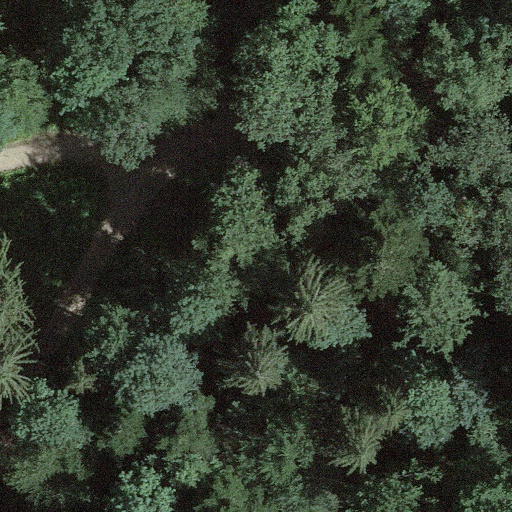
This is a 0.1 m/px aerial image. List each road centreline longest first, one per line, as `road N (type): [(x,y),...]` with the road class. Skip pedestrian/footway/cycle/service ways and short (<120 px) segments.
road 1 (track): [(0,157),(167,136),(511,70)]
road 2 (track): [(167,136),(0,443)]
